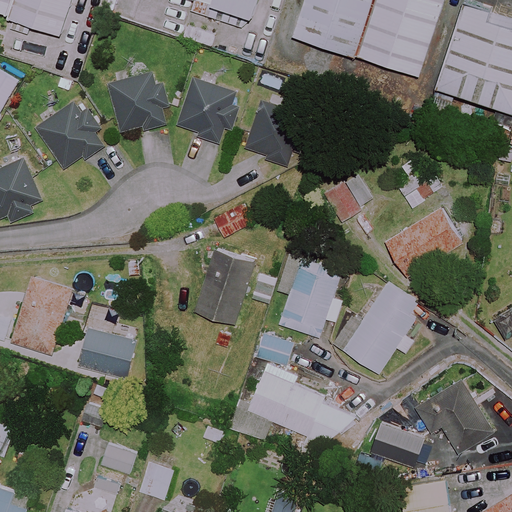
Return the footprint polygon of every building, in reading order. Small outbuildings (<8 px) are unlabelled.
[(89,0),(0,0),(0,12),(76,38),(89,0)] [(228,0),(199,0),(226,9),(228,0)] [(282,0),(228,0),(226,9),(274,25),(282,0)] [(393,0),(329,0),(314,45),(372,64),(393,0)] [(460,0),(393,0),(372,64),(432,84),(460,0)] [(511,28),(486,20),(461,94),(511,110),(511,28)] [(12,32),(5,50),(35,60),(41,42),(12,32)] [(170,127),(159,64),(130,69),(133,82),(114,86),(122,132),(144,128),(145,132),(170,127)] [(20,81),(0,70),(0,113),(1,114),(20,81)] [(221,143),(227,126),(233,127),(243,98),(237,96),(238,93),(194,79),(179,124),(200,131),(198,135),(221,143)] [(39,129),(70,172),(87,160),(110,143),(79,100),(39,129)] [(311,125),(270,102),(246,143),(287,167),(311,125)] [(25,159),(0,170),(0,219),(8,215),(12,224),(36,214),(32,205),(43,200),(25,159)] [(376,197),(358,171),(325,193),(343,219),(376,197)] [(414,208),(428,199),(412,175),(399,184),(414,208)] [(475,233),(455,200),(388,240),(408,274),(475,233)] [(253,223),(245,206),(218,219),(226,235),(253,223)] [(256,261),(215,249),(197,311),(239,323),(256,261)] [(280,322),(328,339),(335,319),(327,316),(340,280),(323,274),(326,265),(292,253),(279,288),(291,292),(280,322)] [(277,276),(261,272),(255,298),(271,302),(277,276)] [(75,289),(34,276),(14,340),(55,353),(75,289)] [(420,302),(389,282),(363,321),(351,313),(333,341),(381,373),(399,347),(408,353),(417,339),(407,333),(417,318),(411,315),(420,302)] [(130,377),(141,333),(120,327),(123,316),(97,310),(83,366),(130,377)] [(511,310),(495,320),(507,340),(511,337),(511,310)] [(14,320),(0,314),(0,336),(8,339),(14,320)] [(297,342),(264,331),(256,355),(289,366),(297,342)] [(232,425),(266,439),(274,421),(327,445),(358,416),(325,401),(327,397),(296,383),(299,376),(270,363),(251,406),(242,402),(232,425)] [(496,430),(466,381),(421,408),(435,432),(445,426),(460,452),(496,430)] [(112,403),(90,398),(85,420),(107,425),(112,403)] [(0,453),(7,456),(17,427),(0,421),(0,453)] [(430,436),(381,422),(372,453),(421,467),(430,436)] [(138,453),(111,444),(104,463),(131,472),(138,453)] [(176,469),(151,461),(141,490),(167,498),(176,469)] [(124,478),(102,471),(97,486),(119,494),(124,478)] [(452,511),(448,479),(400,486),(404,511),(452,511)] [(0,511),(26,511),(32,495),(0,485),(0,511)] [(294,511),(300,494),(280,488),(272,511),(294,511)] [(511,511),(511,497),(486,511),(511,511)]
